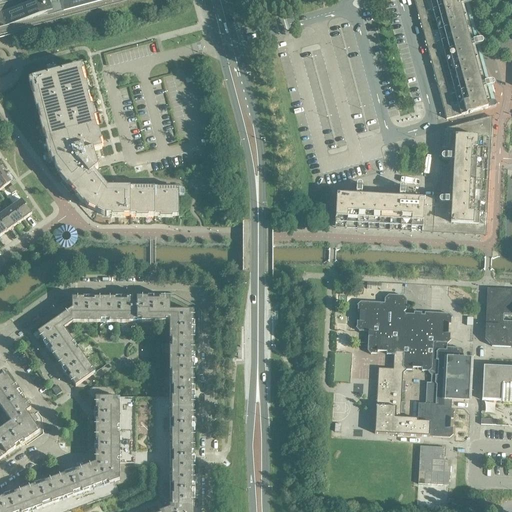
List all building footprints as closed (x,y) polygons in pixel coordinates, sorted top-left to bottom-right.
[(464,32),(464,28),(463,23),(462,19),(462,12),(462,8),(462,5),(462,1),(461,0),(413,0),(426,46),(446,120),(494,107),(495,107),(495,106),(496,105),(496,104),(496,103),(495,102),(494,101),(493,101),(492,101),(491,102),(488,92),(485,88),(483,85),(481,82),(479,79),(478,75),(476,72),(475,69),(473,65),(472,62),(471,59),(470,55),(469,51),(468,49),(467,43),(466,39),(465,35),(464,32)] [(108,189),(94,173),(98,169),(93,152),(102,149),(100,141),(81,71),(79,72),(78,68),(77,68),(75,62),(55,68),(57,73),(48,76),(47,70),(31,74),(33,80),(32,80),(33,84),(31,85),(52,163),(54,162),(57,172),(88,208),(106,217),(178,217),(178,189),(108,189)] [(486,231),(488,185),(491,126),(491,124),(484,119),(483,119),(482,119),(443,130),(442,148),(451,149),(450,169),(441,168),(440,198),(337,192),(335,223),(336,223),(486,231)] [(0,190),(10,184),(4,175),(0,177),(0,190)] [(32,215),(29,210),(22,200),(13,206),(23,221),(32,215)] [(23,221),(13,206),(4,212),(15,227),(23,221)] [(15,227),(4,212),(0,215),(0,223),(6,233),(15,227)] [(511,293),(509,290),(487,289),(485,339),(492,347),(511,347),(511,293)] [(469,402),(471,358),(467,358),(466,358),(463,358),(463,351),(461,349),(446,348),(447,344),(451,340),(450,339),(450,334),(448,334),(448,325),(451,325),(451,319),(452,318),(449,314),(429,313),(429,318),(425,318),(425,315),(421,315),(421,313),(414,312),(413,315),(406,314),(404,312),(406,310),(406,300),(403,296),(388,296),(384,299),(384,304),(360,302),(357,306),(357,307),(357,313),(359,313),(359,322),(357,322),(356,327),(355,328),(359,332),(368,332),(367,351),(370,355),(371,354),(377,354),(377,352),(386,353),(386,355),(392,355),(393,357),(393,370),(378,369),(374,434),(449,438),(453,435),(452,434),(453,428),(450,428),(450,419),(453,419),(453,414),(454,413),(451,409),(451,401),(464,402),(465,402),(469,402)] [(107,321),(107,299),(94,299),(94,297),(91,297),(88,297),(88,301),(83,301),(83,299),(72,299),(72,309),(57,320),(69,336),(72,333),(72,323),(105,323),(105,321),(107,321)] [(135,321),(135,299),(123,299),(123,297),(119,297),(115,297),(115,299),(107,299),(107,321),(109,321),(109,323),(133,323),(133,321),(135,321)] [(170,311),(170,299),(159,299),(159,297),(155,297),(148,297),(148,299),(135,299),(135,321),(137,321),(137,323),(169,323),(170,323),(170,311)] [(195,330),(195,327),(191,327),(191,323),(193,323),(193,311),(170,311),(170,323),(169,323),(169,340),(172,340),(172,344),(193,344),(193,334),(195,334),(195,330)] [(74,343),(70,338),(69,336),(57,320),(38,334),(44,343),(46,342),(48,346),(45,348),(47,350),(49,353),(50,352),(56,360),(74,348),(72,345),(74,343)] [(195,361),(195,358),(195,355),(193,355),(193,344),(172,344),(172,349),(169,349),(169,373),(172,373),(172,376),(172,377),(193,377),(193,366),(191,366),(191,361),(195,361)] [(92,370),(86,360),(79,350),(77,351),(74,348),(56,360),(62,369),(61,370),(63,373),(65,375),(68,373),(70,377),(68,378),(75,387),(93,375),(91,371),(92,370)] [(511,368),(483,367),(482,400),(504,401),(505,390),(511,390),(511,368)] [(0,377),(0,392),(12,383),(6,374),(0,377)] [(195,395),(195,392),(191,392),(191,387),(194,387),(193,377),(172,377),(172,381),(169,381),(169,398),(169,405),(171,405),(171,409),(194,409),(194,399),(195,399),(195,395)] [(26,400),(24,397),(22,395),(19,397),(17,393),(18,392),(12,383),(0,392),(0,407),(4,414),(5,414),(24,400),(25,401),(26,400)] [(62,392),(57,386),(52,390),(56,396),(62,392)] [(120,427),(120,402),(117,402),(117,398),(116,398),(116,388),(93,388),(87,392),(91,399),(95,399),(95,409),(94,409),(94,413),(94,415),(97,415),(97,420),(95,420),(95,431),(117,431),(117,427),(120,427)] [(143,511),(147,510),(147,511),(161,511),(170,509),(170,506),(171,506),(171,502),(170,502),(170,495),(163,495),(163,484),(170,484),(170,478),(171,478),(171,474),(194,474),(194,464),(195,464),(195,460),(195,457),(194,457),(194,431),(191,431),(191,426),(195,426),(195,423),(195,420),(194,420),(194,409),(171,409),(171,405),(169,405),(169,398),(154,398),(135,398),(117,398),(117,402),(120,402),(120,427),(117,427),(117,431),(117,435),(120,435),(120,453),(120,460),(117,460),(117,464),(120,464),(135,464),(135,466),(135,467),(155,467),(155,499),(124,510),(114,482),(106,485),(105,483),(93,488),(89,489),(89,491),(67,500),(66,498),(62,499),(58,500),(59,503),(36,511),(36,509),(32,510),(28,511),(27,511),(143,511)] [(40,432),(34,423),(37,421),(37,420),(38,420),(37,419),(34,415),(34,414),(33,414),(32,414),(31,415),(29,416),(26,413),(31,410),(25,401),(24,400),(5,414),(4,414),(1,416),(8,425),(0,430),(0,441),(9,454),(16,449),(15,447),(18,444),(21,447),(23,446),(26,444),(25,442),(40,432)] [(120,460),(120,453),(120,435),(117,435),(117,431),(95,431),(95,442),(98,442),(98,446),(94,446),(94,449),(94,453),(95,453),(96,453),(95,453),(95,464),(85,467),(93,488),(105,483),(106,485),(114,482),(119,480),(120,464),(117,464),(117,460),(120,460)] [(0,459),(9,454),(0,441),(0,459)] [(449,486),(451,461),(444,461),(445,448),(420,447),(418,485),(449,486)] [(93,488),(85,467),(75,471),(75,470),(71,471),(69,472),(70,475),(66,477),(65,475),(55,479),(62,499),(66,498),(67,500),(89,491),(89,489),(93,488)] [(195,491),(195,488),(195,484),(194,484),(194,474),(171,474),(171,478),(170,478),(170,484),(163,484),(163,495),(170,495),(170,502),(171,502),(171,506),(194,506),(194,496),(192,496),(192,491),(195,491)] [(62,499),(55,479),(45,482),(45,484),(41,486),(40,482),(37,483),(34,485),(34,486),(24,490),(32,510),(36,509),(36,511),(59,503),(58,500),(62,499)] [(32,510),(24,490),(14,493),(14,492),(10,493),(8,494),(9,497),(5,499),(4,497),(0,498),(0,511),(27,511),(28,511),(32,510)]
